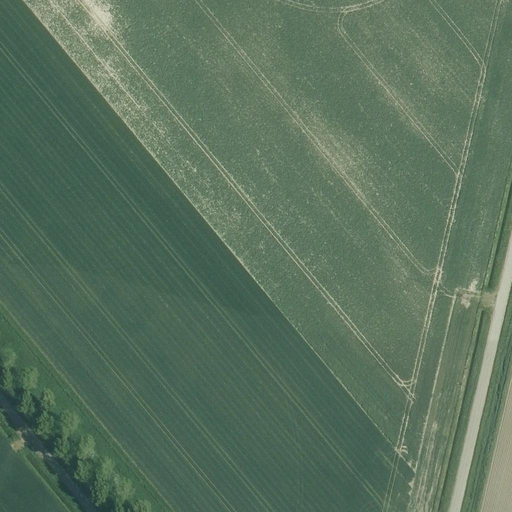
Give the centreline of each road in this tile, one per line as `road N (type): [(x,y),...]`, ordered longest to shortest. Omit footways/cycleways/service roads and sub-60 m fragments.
road 1 (unclassified): [(452,511),(511,249)]
road 2 (track): [(0,334),(146,511)]
road 3 (tertiary): [(92,511),(0,398)]
